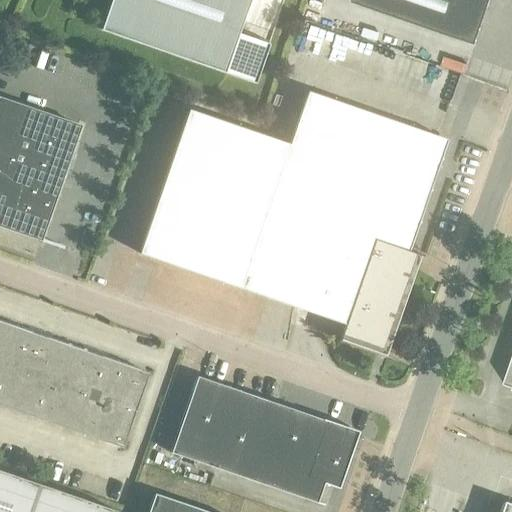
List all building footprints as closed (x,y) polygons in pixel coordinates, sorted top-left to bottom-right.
[(112,0),(101,31),(225,74),(255,85),(269,46),(239,35),(250,0),(112,0)] [(352,0),(352,2),(474,44),(489,0),(352,0)] [(307,93),(289,146),(189,111),(141,250),(142,250),(140,255),(157,261),(344,326),(339,342),(340,343),(343,333),(355,337),(355,340),(354,340),(354,341),(383,351),(412,268),(411,267),(410,268),(408,266),(412,255),(423,258),(423,257),(409,252),(447,141),(307,93)] [(4,229),(41,242),(60,249),(60,247),(41,241),(81,127),(0,99),(0,221),(3,223),(4,229)] [(0,362),(12,327),(0,323),(0,362)] [(0,362),(0,365),(26,374),(39,337),(12,327),(0,362)] [(26,374),(54,384),(67,346),(39,337),(26,374)] [(54,384),(81,393),(94,356),(67,346),(54,384)] [(121,365),(94,356),(81,393),(108,403),(121,365)] [(511,357),(503,384),(504,384),(503,384),(511,387),(511,357)] [(0,407),(13,412),(26,374),(0,365),(0,407)] [(121,365),(108,403),(136,412),(149,375),(140,372),(121,365)] [(13,412),(41,422),(54,384),(26,374),(13,412)] [(171,454),(247,481),(274,404),(197,378),(171,454)] [(68,431),(81,393),(54,384),(41,422),(68,431)] [(68,431),(95,440),(108,403),(81,393),(68,431)] [(123,450),(136,412),(108,403),(95,440),(123,450)] [(274,404),(247,481),(323,507),(324,506),(317,504),(324,485),(331,487),(339,490),(352,451),(348,449),(352,438),(364,442),(364,440),(352,436),(354,432),(274,404)] [(0,511),(114,511),(0,472),(0,511)] [(203,511),(155,495),(148,511),(203,511)] [(511,511),(511,506),(504,503),(501,511),(511,511)]
